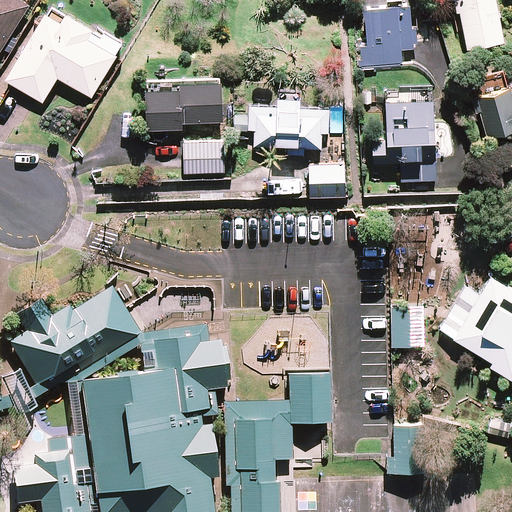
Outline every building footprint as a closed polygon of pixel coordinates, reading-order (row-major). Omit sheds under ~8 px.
[(0,0),(0,55),(34,0),(0,0)] [(505,46),(495,0),(457,0),(468,53),(505,46)] [(93,33),(52,9),(8,83),(44,104),(58,79),(92,99),(124,46),(95,28),(93,33)] [(414,51),(412,10),(364,12),(365,47),(359,47),(360,68),(402,67),(401,52),(414,51)] [(511,129),(511,99),(508,87),(501,67),(474,77),(480,96),(475,98),(488,137),(511,129)] [(224,124),(224,82),(148,83),(149,132),(183,131),(183,125),(224,124)] [(275,98),(275,108),(250,108),(249,118),(235,117),(234,132),(255,133),(255,147),(284,148),(283,157),(305,157),(305,152),(322,153),(323,134),(330,134),(331,110),(303,109),(303,99),(275,98)] [(435,103),(387,104),(387,142),(373,142),(374,166),(401,166),(402,183),(436,182),(435,103)] [(225,174),(225,143),(186,143),(186,174),(225,174)] [(311,168),(309,199),(347,201),(348,169),(311,168)] [(476,236),(473,210),(428,215),(430,241),(476,236)] [(466,286),(440,330),(455,339),(454,341),(493,364),(490,369),(511,381),(511,291),(491,279),(482,296),(466,286)] [(114,285),(74,309),(103,356),(143,332),(114,285)] [(9,345),(36,390),(75,366),(79,373),(101,360),(70,308),(53,319),(42,301),(15,317),(26,335),(9,345)] [(410,308),(392,308),(393,349),(411,348),(410,308)] [(80,383),(98,511),(213,511),(210,482),(218,480),(210,426),(202,428),(200,413),(209,412),(207,394),(226,391),(219,344),(200,346),(198,337),(153,344),(157,372),(80,383)] [(329,377),(289,378),(290,427),(330,426),(329,377)] [(511,426),(511,424),(491,420),(488,434),(509,439),(511,426)] [(235,472),(239,472),(274,471),(272,421),(234,423),(235,472)] [(424,425),(394,426),(395,458),(388,458),(388,474),(425,473),(424,425)] [(73,489),(67,453),(34,457),(35,467),(12,470),(17,506),(41,502),(41,511),(89,511),(86,487),(73,489)] [(278,511),(278,485),(274,485),(240,486),(240,511),(278,511)]
